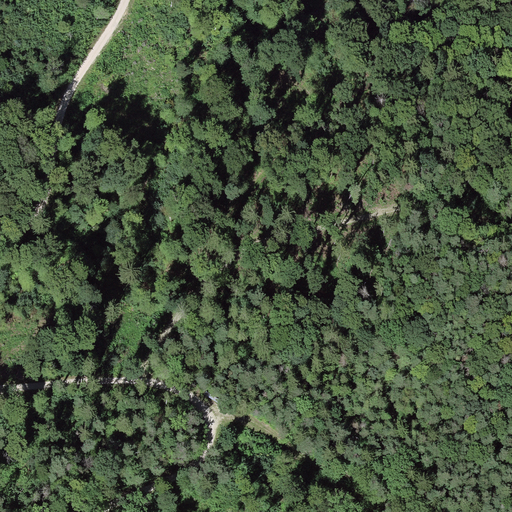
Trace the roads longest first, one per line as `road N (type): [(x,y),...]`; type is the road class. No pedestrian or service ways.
road 1 (track): [(137,380),(187,306),(249,247),(395,207),(431,205),(511,226)]
road 2 (track): [(122,0),(65,92),(29,223),(0,240)]
road 3 (track): [(435,511),(237,426),(212,425)]
road 4 (track): [(212,425),(195,463),(98,511)]
road 5 (track): [(0,387),(137,380)]
